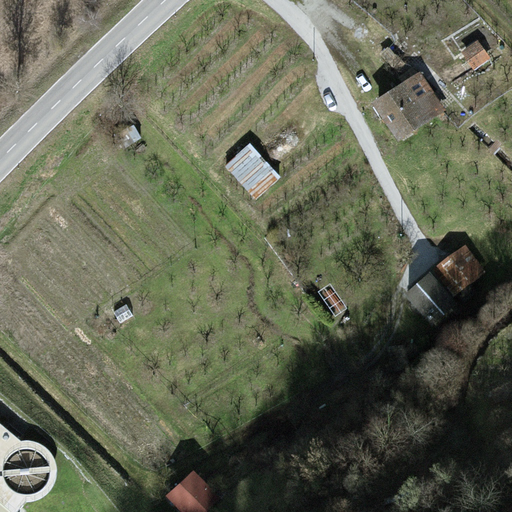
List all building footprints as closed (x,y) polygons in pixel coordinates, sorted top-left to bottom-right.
[(472,37),(454,51),(471,72),(489,58),(472,37)] [(415,77),(371,102),(396,146),(440,122),(415,77)] [(247,145),(223,169),(255,201),(279,178),(247,145)] [(457,246),(425,268),(443,294),(475,272),(457,246)] [(419,275),(396,296),(423,325),(446,304),(419,275)] [(25,497),(35,498),(44,495),(52,489),(58,481),(60,472),(59,462),(55,455),(48,448),(40,444),(30,443),(21,445),(12,451),(6,459),(4,469),(5,478),(10,487),(17,493),(25,497)] [(185,469),(158,497),(173,511),(197,511),(213,496),(185,469)] [(17,511),(0,498),(0,511),(17,511)]
